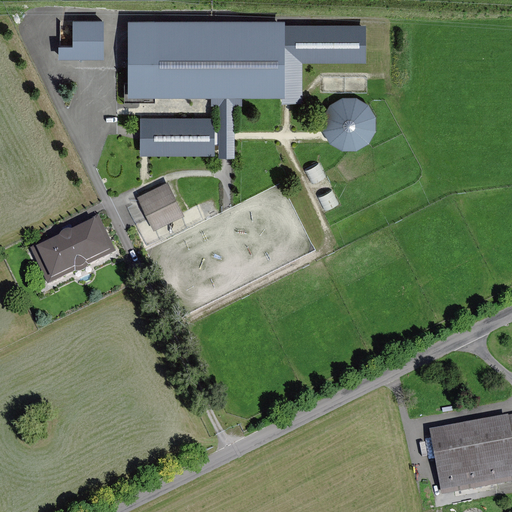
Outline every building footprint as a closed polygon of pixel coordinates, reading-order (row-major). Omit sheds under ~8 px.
[(104,19),(73,18),(73,44),(59,44),(59,58),(104,57),(104,19)] [(285,19),(128,19),(129,95),(211,94),(211,108),(218,105),(220,157),(235,157),(235,105),(242,105),(242,96),(282,95),(283,102),(303,102),(303,62),(366,62),(367,23),(286,24),(285,19)] [(370,104),(359,97),(343,97),(331,104),(325,116),(324,130),(332,143),(343,149),(356,149),(370,142),(377,131),(376,116),(370,104)] [(215,117),(140,117),(140,154),(216,155),(215,117)] [(312,184),(326,177),(319,163),(305,170),(312,184)] [(169,182),(139,195),(141,200),(150,219),(156,229),(157,229),(169,223),(184,215),(169,182)] [(319,197),(325,210),(339,204),(333,190),(319,197)] [(40,245),(31,249),(48,285),(76,272),(79,273),(82,272),(85,270),(89,267),(116,253),(107,232),(102,234),(96,221),(73,232),(69,231),(64,233),(62,235),(60,237),(41,247),(40,245)] [(511,415),(432,431),(444,495),(511,482),(511,415)]
